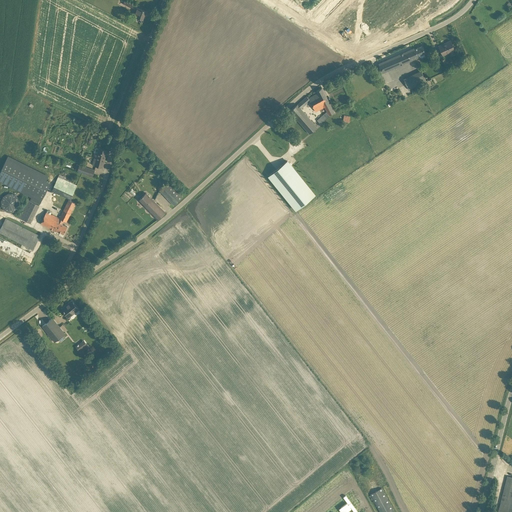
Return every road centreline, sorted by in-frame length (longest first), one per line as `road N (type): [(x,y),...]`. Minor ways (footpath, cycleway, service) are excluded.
road 1 (unclassified): [(69,287),(171,213),(312,85),(453,18),(473,0)]
road 2 (unclassified): [(69,287),(63,269),(106,180),(167,0)]
road 3 (tertiary): [(480,511),(511,392)]
